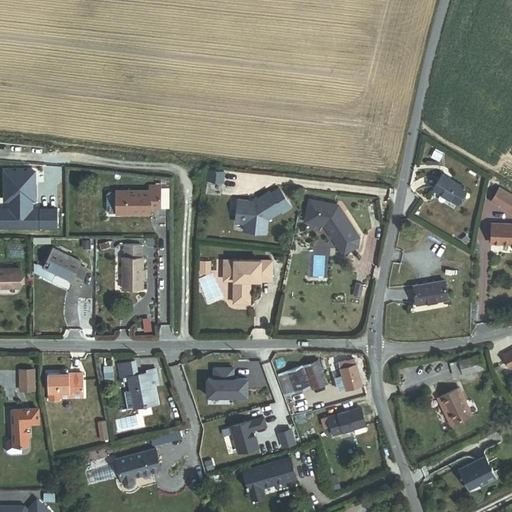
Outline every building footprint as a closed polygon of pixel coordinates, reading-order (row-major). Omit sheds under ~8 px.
[(34,166),(3,167),(3,199),(7,199),(6,205),(0,204),(0,225),(35,226),(35,225),(38,225),(38,226),(58,226),(58,205),(38,205),(34,205),(34,204),(32,204),(33,199),(36,199),(34,166)] [(225,171),(210,169),(208,179),(223,181),(225,171)] [(435,188),(458,202),(467,188),(444,174),(435,188)] [(160,208),(160,185),(149,185),(149,190),(116,190),(116,213),(149,213),(150,213),(150,208),(160,208)] [(511,210),(511,194),(499,187),(491,201),(511,213),(511,210)] [(289,209),(279,191),(270,196),(269,193),(256,201),(249,205),(248,203),(247,201),(237,200),(235,215),(241,216),(241,218),(243,218),(243,223),(242,231),(264,234),(266,221),(280,212),(282,215),(289,210),(289,209)] [(303,222),(323,225),(343,254),(357,245),(359,236),(342,208),(341,209),(337,203),(308,198),(303,222)] [(241,216),(235,215),(234,222),(243,223),(243,218),(241,218),(241,216)] [(511,244),(511,223),(491,222),(491,242),(511,243),(511,244)] [(143,289),(143,257),(141,257),(141,244),(124,244),(124,257),(122,257),(122,289),(143,289)] [(80,286),(87,269),(80,266),(82,261),(54,249),(45,269),(71,280),(70,282),(79,286),(80,286)] [(272,262),(224,261),(224,278),(234,278),(239,281),(239,287),(234,290),(234,304),(250,304),(250,281),(272,282),(272,262)] [(201,271),(210,272),(210,262),(201,262),(201,271)] [(19,267),(0,267),(0,287),(19,287),(19,267)] [(224,281),(234,281),(234,290),(239,287),(239,281),(234,278),(224,278),(224,281)] [(417,302),(449,298),(447,279),(415,283),(417,302)] [(361,296),(363,283),(356,282),(353,295),(361,296)] [(483,369),(479,352),(458,357),(462,374),(483,369)] [(328,385),(326,379),(334,376),(330,365),(326,366),(323,359),(279,375),(286,396),(311,388),(312,391),(328,385)] [(361,386),(358,373),(355,364),(354,360),(340,364),(347,390),(361,386)] [(358,373),(365,371),(362,361),(355,364),(358,373)] [(154,406),(152,392),(151,387),(155,386),(159,385),(157,370),(147,371),(147,373),(138,375),(136,363),(120,365),(122,378),(129,377),(133,397),(126,398),(128,408),(135,407),(135,409),(154,406)] [(214,378),(207,378),(207,395),(247,395),(247,378),(233,378),(233,367),(214,367),(214,378)] [(19,389),(32,389),(32,368),(19,368),(19,389)] [(59,400),(83,400),(83,374),(48,374),(48,402),(59,402),(59,400)] [(473,414),(460,386),(437,397),(441,407),(443,406),(452,424),(473,414)] [(452,424),(443,406),(441,407),(450,425),(452,424)] [(330,427),(333,436),(365,424),(359,407),(320,421),(323,430),(330,427)] [(27,446),(27,437),(26,425),(31,425),(38,425),(38,409),(11,410),(13,439),(8,440),(4,445),(4,452),(12,455),(21,454),(21,446),(27,446)] [(263,416),(231,426),(238,451),(258,446),(255,435),(254,436),(252,429),(253,429),(266,425),(263,416)] [(108,439),(105,420),(98,421),(101,440),(108,439)] [(161,469),(155,448),(117,459),(122,479),(125,484),(128,486),(132,485),(134,482),(134,476),(161,469)] [(295,477),(289,457),(243,470),(251,496),(264,492),(262,487),(295,477)] [(470,490),(496,477),(485,457),(459,470),(470,490)] [(300,511),(313,511),(315,511),(309,497),(297,502),(300,511)] [(23,507),(0,507),(0,511),(48,511),(34,500),(26,510),(23,507)]
